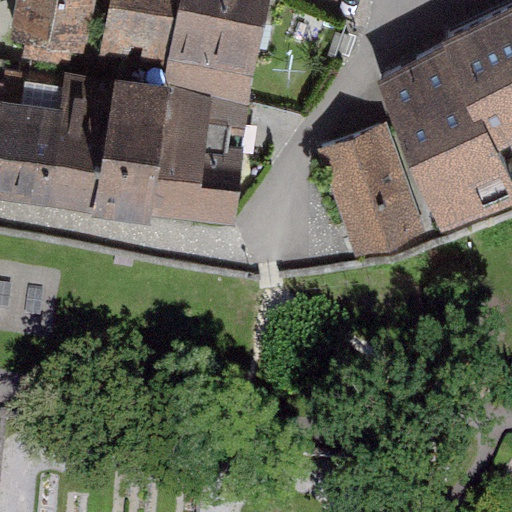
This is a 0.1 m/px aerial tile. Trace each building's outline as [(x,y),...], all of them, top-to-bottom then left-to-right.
[(90,0),(22,0),(13,49),(70,62),(75,40),(83,43),(90,0)] [(182,0),(112,0),(105,44),(171,56),(173,47),(175,37),(182,0)] [(266,0),(182,0),(175,37),(254,53),(266,0)] [(511,0),(510,0),(448,30),(451,39),(382,75),(443,216),(511,189),(511,169),(509,162),(496,135),(511,126),(511,0)] [(246,119),(253,63),(173,47),(171,56),(168,80),(150,202),(233,211),(241,149),(228,148),(232,117),(246,119)] [(0,178),(51,186),(68,79),(10,68),(8,80),(0,116),(0,178)] [(98,194),(150,202),(168,81),(118,73),(116,88),(98,194)] [(95,195),(116,88),(68,79),(51,186),(95,195)] [(382,124),(326,144),(363,246),(420,224),(382,124)]
